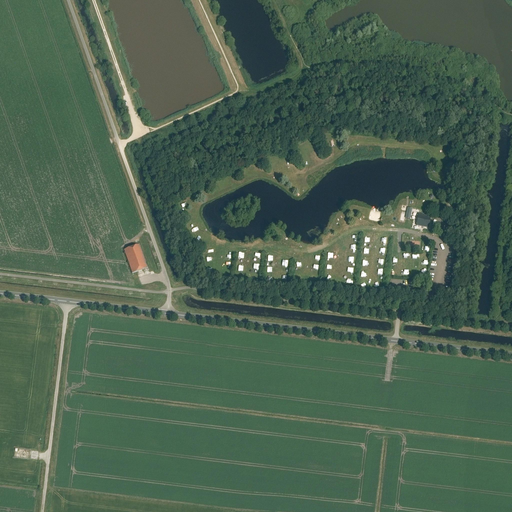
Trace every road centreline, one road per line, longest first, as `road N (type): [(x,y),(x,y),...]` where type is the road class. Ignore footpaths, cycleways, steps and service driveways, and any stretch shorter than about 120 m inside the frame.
road 1 (tertiary): [(511,355),(167,313)]
road 2 (unclassified): [(169,291),(67,0)]
road 3 (unclassified): [(42,511),(67,301)]
road 4 (track): [(387,378),(401,303),(425,302),(440,277)]
